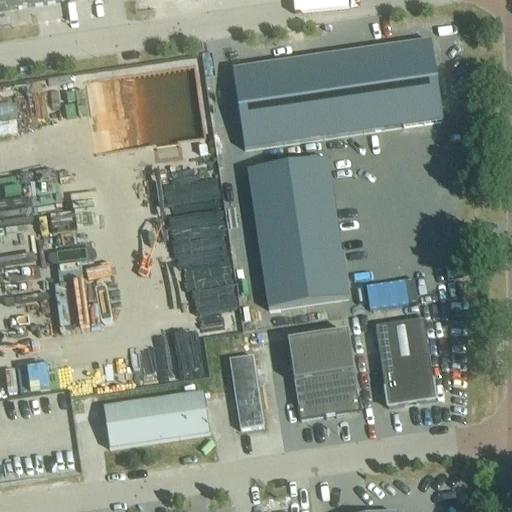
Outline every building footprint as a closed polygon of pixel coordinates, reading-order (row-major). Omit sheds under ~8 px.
[(0,0),(0,13),(91,0),(0,0)] [(233,73),(244,153),(444,125),(432,44),(233,73)] [(247,174),(268,314),(349,302),(328,162),(247,174)] [(424,324),(376,332),(388,411),(436,404),(424,324)] [(348,336),(288,345),(301,425),(361,415),(348,336)] [(265,431),(253,360),(229,364),(241,435),(265,431)] [(204,397),(103,412),(110,453),(209,438),(210,438),(204,397)]
